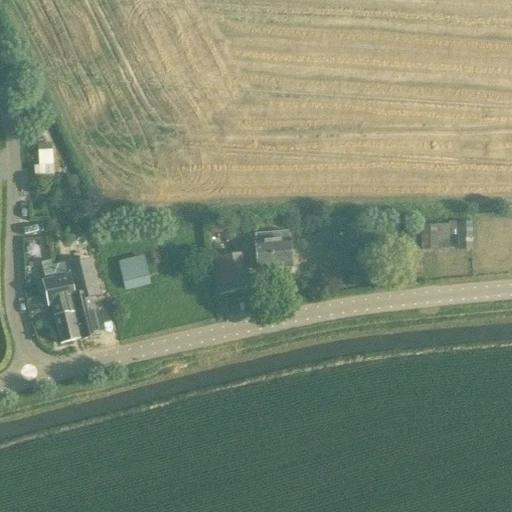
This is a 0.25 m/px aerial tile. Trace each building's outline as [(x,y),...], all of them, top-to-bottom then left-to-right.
[(37,166),(33,166),(34,177),(53,177),(54,165),(52,165),(51,151),(36,151),(37,166)] [(464,221),(457,223),(447,223),(447,225),(420,226),(420,251),(438,251),(438,248),(448,247),(448,237),(457,237),(457,251),(473,252),(464,221)] [(290,268),(288,240),(287,233),(254,236),(257,271),(290,268)] [(210,259),(217,295),(247,289),(240,253),(210,259)] [(141,257),(118,263),(124,291),(149,284),(141,257)] [(71,296),(81,337),(97,333),(89,300),(100,297),(92,259),(68,266),(67,263),(51,267),(51,264),(42,266),(46,281),(54,279),(70,275),(75,295),(71,296)] [(59,343),(81,337),(71,296),(75,295),(70,275),(54,279),(46,281),(42,282),(48,306),(50,305),(53,317),(59,343)]
